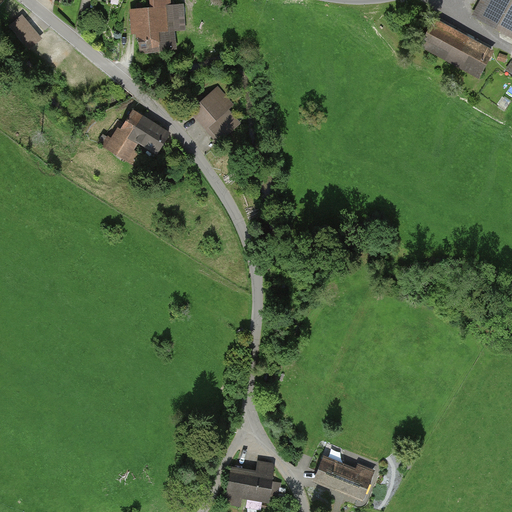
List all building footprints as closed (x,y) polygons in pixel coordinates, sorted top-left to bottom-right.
[(153,0),(154,9),(133,10),(134,37),(140,37),(141,53),(179,51),(178,35),(189,35),(188,7),(174,8),(173,0),(153,0)] [(511,0),(484,0),(476,16),(511,35),(511,0)] [(51,43),(26,15),(12,28),(37,56),(51,43)] [(500,47),(441,20),(427,50),(486,77),(500,47)] [(217,88),(193,114),(226,144),(250,118),(217,88)] [(173,139),(137,113),(109,152),(127,165),(143,143),(161,156),(173,139)] [(359,470),(326,457),(316,484),(366,503),(379,470),(362,463),(359,470)] [(259,471),(233,467),(227,506),(245,509),(246,498),(273,502),(278,465),(260,462),(259,471)]
